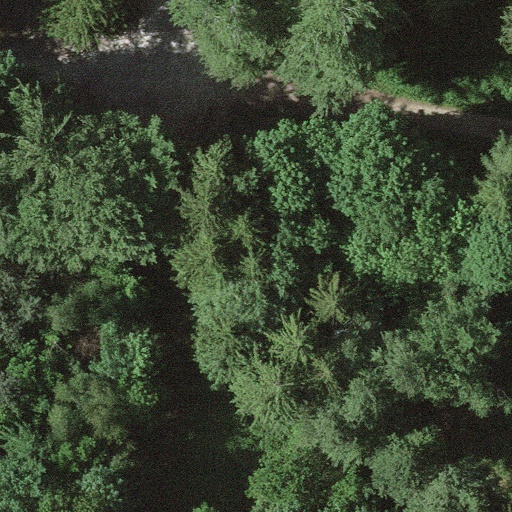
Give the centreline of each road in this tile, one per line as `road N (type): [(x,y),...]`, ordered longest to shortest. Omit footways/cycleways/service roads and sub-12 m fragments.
road 1 (track): [(148,511),(171,451),(171,80)]
road 2 (track): [(171,80),(511,139)]
road 3 (track): [(0,68),(171,80)]
